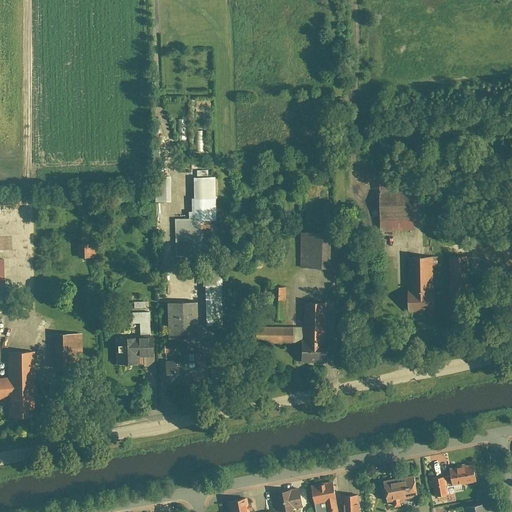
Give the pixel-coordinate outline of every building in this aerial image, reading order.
[(169,199),(168,175),(153,176),(154,199),(169,199)] [(214,197),(213,176),(193,177),(193,197),(214,197)] [(408,183),(378,185),(381,230),(411,228),(408,183)] [(214,217),(214,197),(193,197),(190,197),(190,210),(187,210),(188,218),(214,217)] [(216,254),(214,217),(173,218),(174,256),(216,254)] [(326,235),(299,235),(299,265),(326,265),(326,235)] [(87,243),(77,243),(77,257),(88,256),(87,243)] [(432,256),(407,256),(408,294),(433,294),(432,256)] [(471,256),(447,256),(447,294),(471,294),(471,256)] [(219,262),(200,263),(200,283),(203,283),(219,283),(219,262)] [(281,282),(265,283),(265,315),(282,314),(281,282)] [(219,283),(203,283),(205,323),(220,322),(219,283)] [(433,294),(408,294),(408,309),(419,308),(433,308),(433,294)] [(192,300),(166,301),(166,336),(193,336),(192,300)] [(323,340),(323,301),(303,302),(303,340),(323,340)] [(148,329),(147,311),(131,311),(131,323),(138,323),(138,330),(148,329)] [(289,340),(289,325),(250,325),(250,340),(289,340)] [(79,334),(55,334),(55,366),(79,366),(79,334)] [(150,334),(114,336),(115,364),(134,364),(134,355),(150,354),(150,334)] [(324,359),(323,345),(299,346),(299,360),(324,359)] [(33,415),(32,352),(8,352),(9,376),(0,377),(0,396),(10,396),(11,415),(33,415)] [(178,361),(163,361),(164,381),(202,381),(201,353),(178,354),(178,361)] [(450,465),(454,484),(478,480),(474,460),(450,465)] [(420,495),(415,473),(384,479),(389,501),(420,495)] [(449,493),(446,475),(433,478),(436,496),(449,493)] [(339,511),(333,479),(312,483),(317,511),(339,511)] [(301,487),(272,493),(275,511),(283,510),(293,508),(304,506),(301,487)] [(479,490),(481,497),(497,494),(495,487),(479,490)] [(361,511),(360,493),(344,494),(344,511),(361,511)] [(228,501),(230,511),(250,511),(247,497),(228,501)] [(489,511),(488,502),(465,507),(465,511),(489,511)]
